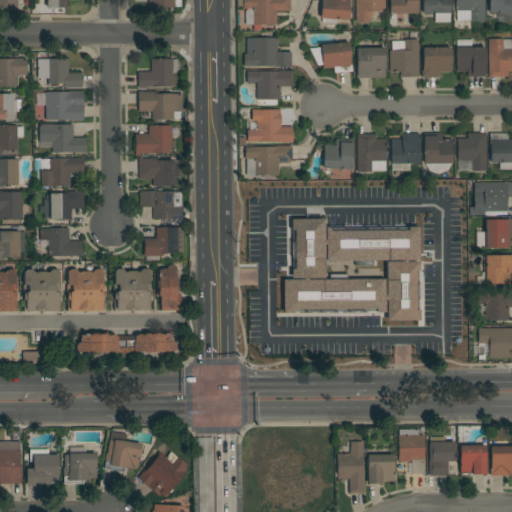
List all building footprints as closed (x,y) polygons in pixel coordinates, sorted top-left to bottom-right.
[(16,0),(0,0),(0,8),(17,8),(16,0)] [(67,0),(67,8),(46,8),(46,4),(38,4),(38,0),(67,0)] [(147,8),(172,8),(171,0),(133,0),(134,0),(147,1),(147,8)] [(289,0),(290,11),(276,11),(276,24),(245,24),(245,11),(252,11),(252,9),(242,9),(242,0),(289,0)] [(349,0),(348,20),(320,18),(321,0),(349,0)] [(384,0),(384,11),(369,11),(369,22),(355,22),(355,0),(384,0)] [(417,0),(417,14),(389,14),(389,0),(417,0)] [(449,0),(449,22),(434,22),(434,13),(422,13),(422,0),(449,0)] [(484,0),(484,21),(470,21),(470,11),(455,11),(455,0),(484,0)] [(488,0),(511,0),(511,13),(488,13),(488,0)] [(246,54),(245,38),(276,38),(276,52),(290,52),(290,66),(243,67),(243,54),(246,54)] [(399,72),(389,72),(388,50),(391,50),(391,41),(403,41),(403,40),(418,39),(418,77),(399,77),(399,72)] [(488,39),(502,39),(511,39),(511,71),(507,72),(507,77),(488,77),(488,39)] [(466,71),(455,71),(455,40),(471,40),(471,47),(484,47),(484,77),(467,77),(466,71)] [(308,49),(320,48),(320,45),(349,42),(351,71),(334,73),(333,67),(322,68),(322,65),(317,65),(308,49)] [(356,48),(384,48),(384,78),(356,78),(356,48)] [(421,70),(422,70),(422,48),(450,48),(450,72),(441,72),(441,78),(421,78),(421,70)] [(0,59),(26,59),(26,75),(15,76),(15,87),(0,87),(0,59)] [(67,59),(67,73),(81,73),(81,87),(63,88),(63,84),(47,84),(47,79),(37,79),(37,59),(67,59)] [(150,72),(150,59),(172,59),(172,60),(176,60),(176,71),(171,71),(171,87),(143,87),(143,88),(137,88),(137,72),(150,72)] [(256,84),(246,84),(246,71),(278,71),(292,71),(292,87),(279,87),(279,100),(256,100),(256,84)] [(68,120),(45,120),(44,92),(68,92),(68,91),(82,91),(83,120),(68,121),(68,120)] [(142,91),(142,92),(157,92),(157,94),(181,94),(182,111),(171,112),(172,119),(151,120),(151,111),(138,112),(137,91),(142,91)] [(0,94),(12,94),(12,120),(0,120),(0,94)] [(256,130),(256,121),(251,121),(251,110),(280,110),(280,127),(292,127),(292,143),(277,143),(277,142),(246,142),(246,130),(256,130)] [(72,138),(85,138),(85,153),(80,153),(80,152),(51,152),(51,142),(38,142),(38,124),(52,124),(52,125),(72,125),(72,138)] [(0,125),(7,125),(7,126),(17,126),(17,127),(23,127),(23,137),(16,137),(17,150),(2,150),(2,154),(0,154),(0,125)] [(134,134),(148,134),(148,126),(171,126),(171,153),(140,153),(140,156),(134,156),(134,134)] [(441,133),(441,139),(451,139),(452,164),(424,164),(423,134),(441,133)] [(456,139),(466,139),(466,133),(485,133),(486,171),(471,171),(471,161),(457,161),(456,139)] [(375,134),(375,139),(385,139),(385,162),(384,162),(384,170),(371,171),(371,172),(357,172),(356,134),(375,134)] [(419,134),(418,164),(390,164),(390,139),(401,140),(401,134),(419,134)] [(499,162),(490,162),(490,141),(489,141),(489,134),(507,134),(507,139),(511,139),(511,170),(499,170),(499,162)] [(352,140),(350,170),(322,169),(323,144),(334,145),(334,139),(352,140)] [(274,147),(274,146),(291,146),(291,162),(277,162),(277,175),(246,175),(246,159),(244,159),(244,147),(274,147)] [(141,157),(141,159),(158,158),(158,161),(173,161),(173,186),(152,186),(152,179),(138,179),(138,157),(141,157)] [(0,159),(17,159),(17,185),(3,185),(3,188),(0,188),(0,159)] [(70,186),(40,186),(40,172),(34,172),(34,159),(83,159),(83,173),(70,173),(70,186)] [(473,182),(511,182),(511,197),(506,197),(506,215),(483,215),(483,211),(476,211),(476,204),(473,201),(473,182)] [(66,194),(66,191),(77,191),(77,190),(83,190),(83,209),(70,209),(71,219),(49,219),(49,194),(66,194)] [(155,191),(155,192),(175,192),(180,192),(181,207),(182,207),(182,209),(187,209),(187,213),(182,213),(182,220),(171,220),(171,219),(163,219),(163,220),(153,220),(152,207),(139,207),(139,191),(155,191)] [(0,192),(21,192),(21,220),(0,220),(0,192)] [(324,219),(324,227),(329,227),(329,230),(408,230),(408,227),(419,227),(419,271),(418,271),(418,310),(420,310),(420,321),(386,321),(386,313),(375,313),(375,312),(293,312),(293,313),(282,313),(282,279),(291,279),(291,269),(292,269),(292,230),(291,230),(291,219),(324,219)] [(511,237),(509,237),(509,248),(484,248),(484,246),(476,246),(476,233),(484,233),(484,220),(506,219),(511,219),(511,237)] [(68,241),(81,241),(82,257),(76,257),(76,256),(48,256),(48,240),(39,240),(39,229),(49,229),(49,228),(68,228),(68,241)] [(155,238),(155,228),(182,228),(182,252),(176,252),(176,253),(166,253),(166,254),(162,254),(162,256),(159,256),(159,260),(155,260),(155,259),(153,259),(153,260),(145,261),(145,257),(143,257),(143,238),(155,238)] [(0,232),(18,232),(19,257),(4,257),(4,261),(0,261),(0,232)] [(511,273),(509,273),(509,284),(485,284),(485,255),(511,255),(511,273)] [(161,306),(160,306),(160,297),(156,297),(157,273),(159,273),(159,270),(162,270),(162,269),(166,269),(166,267),(169,265),(173,265),(175,267),(175,278),(176,278),(176,294),(180,294),(180,310),(161,311),(161,306)] [(69,271),(70,269),(75,269),(76,271),(77,271),(77,272),(81,272),(89,271),(89,273),(92,273),(92,271),(94,271),(95,269),(100,269),(101,271),(102,271),(102,285),(104,285),(104,292),(102,292),(102,299),(103,299),(103,311),(98,311),(72,311),(67,311),(67,271),(69,271)] [(115,271),(116,269),(121,269),(123,271),(124,271),(124,272),(127,272),(127,271),(136,271),(136,272),(139,272),(139,271),(140,271),(142,269),(147,269),(148,271),(149,271),(149,284),(150,284),(150,292),(150,310),(145,310),(145,311),(118,311),(118,310),(114,310),(114,271),(115,271)] [(0,272),(2,272),(2,273),(5,273),(5,272),(6,272),(7,270),(13,270),(14,271),(15,271),(15,285),(16,285),(16,293),(15,293),(15,299),(16,299),(16,311),(11,311),(11,312),(0,312),(0,272)] [(25,271),(26,270),(31,270),(32,271),(34,271),(34,273),(37,273),(37,272),(46,272),(46,273),(49,273),(49,271),(50,271),(51,270),(56,270),(58,272),(59,272),(59,285),(60,285),(60,292),(60,311),(55,311),(55,312),(28,312),(28,311),(23,311),(23,293),(22,293),(22,286),(23,286),(23,271),(25,271)] [(508,321),(485,321),(485,305),(474,305),(474,292),(484,292),(484,293),(506,292),(511,291),(511,307),(508,307),(508,321)] [(488,344),(477,343),(477,329),(511,329),(511,347),(510,347),(510,358),(488,358),(488,344)] [(90,335),(90,334),(91,334),(91,333),(100,334),(100,332),(107,332),(107,335),(115,335),(115,336),(117,336),(117,337),(119,337),(119,336),(133,337),(133,338),(134,338),(134,336),(137,336),(137,335),(144,335),(144,332),(152,332),(152,333),(159,333),(159,334),(161,334),(161,335),(171,335),(171,338),(172,339),(172,342),(174,342),(176,345),(176,350),(174,351),(162,352),(143,353),(143,352),(133,352),(133,353),(118,353),(118,352),(108,352),(108,353),(88,353),(88,352),(78,352),(76,350),(76,345),(77,343),(79,343),(79,339),(80,339),(80,335),(90,335)] [(45,351),(45,364),(22,364),(22,352),(45,351)] [(411,461),(398,462),(397,436),(398,436),(398,430),(417,430),(417,435),(423,435),(424,474),(411,474),(411,461)] [(125,442),(140,444),(137,468),(136,468),(136,470),(123,468),(123,472),(103,469),(105,454),(107,454),(110,432),(126,434),(125,442)] [(428,437),(444,437),(444,443),(454,443),(455,462),(447,462),(447,476),(428,476),(428,437)] [(0,442),(19,442),(20,465),(21,465),(21,484),(0,484),(0,442)] [(348,479),(336,479),(336,454),(350,454),(349,442),(362,442),(363,477),(363,493),(348,493),(348,479)] [(485,445),(485,475),(472,475),(472,473),(459,473),(459,446),(485,445)] [(511,447),(511,474),(509,474),(509,476),(490,476),(490,447),(511,447)] [(68,455),(68,454),(69,454),(69,448),(85,448),(85,454),(96,454),(96,479),(89,479),(89,481),(82,481),(82,484),(63,484),(62,468),(64,468),(64,455),(68,455)] [(48,450),(48,455),(58,455),(58,477),(51,477),(51,485),(43,485),(43,487),(26,487),(26,469),(33,469),(33,462),(29,462),(29,450),(48,450)] [(144,470),(145,471),(160,453),(184,474),(166,495),(155,486),(152,490),(137,478),(144,470)] [(393,455),(393,482),(381,482),(381,484),(368,484),(367,455),(393,455)]
